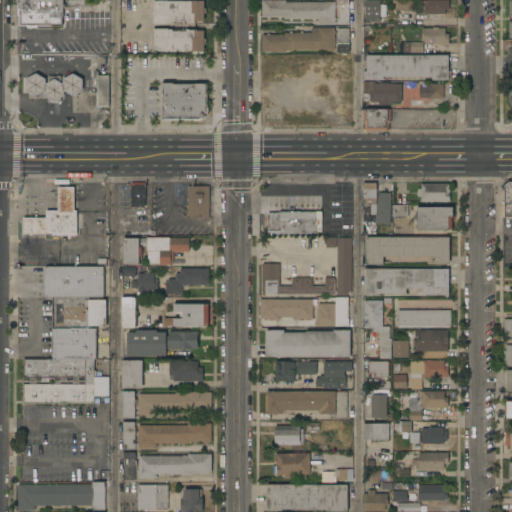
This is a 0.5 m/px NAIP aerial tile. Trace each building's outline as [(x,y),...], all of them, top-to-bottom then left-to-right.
[(63,0),(63,18),(62,18),(62,26),(37,26),(37,28),(27,28),(27,26),(19,26),(19,16),(18,16),(18,0),(63,0)] [(285,0),(285,2),(335,2),(335,18),(336,18),(336,20),(334,20),(334,24),(318,24),(318,19),(284,19),(284,17),(261,17),(261,0),(285,0)] [(337,23),(337,0),(349,0),(349,23),(337,23)] [(380,0),(380,5),(384,5),(384,13),(380,13),(380,22),(373,22),(373,21),(366,21),(366,13),(364,13),(363,6),(366,6),(366,0),(380,0)] [(397,0),(413,1),(413,10),(397,10),(397,0)] [(449,0),(449,10),(445,10),(445,14),(424,14),(424,11),(422,10),(422,6),(428,6),(428,0),(449,0)] [(204,1),(204,8),(205,8),(205,13),(204,13),(204,21),(203,21),(203,23),(195,23),(195,22),(188,22),(188,23),(153,23),(153,1),(204,1)] [(401,26),(401,35),(398,35),(398,38),(391,38),(391,35),(373,35),(373,26),(401,26)] [(424,44),(424,41),(422,41),(422,28),(433,28),(433,27),(438,27),(438,28),(445,28),(445,34),(448,34),(448,44),(424,44)] [(168,28),(168,29),(172,29),(172,31),(186,31),(186,29),(189,29),(189,30),(195,30),(195,31),(203,30),(204,39),(205,39),(205,44),(204,44),(204,51),(196,51),(196,54),(193,54),(192,51),(191,52),(191,51),(190,51),(191,53),(184,54),(184,51),(173,51),(173,54),(169,54),(169,51),(153,51),(153,29),(154,29),(168,28)] [(311,32),(311,28),(334,28),(334,31),(336,31),(336,34),(335,34),(335,50),(286,50),(286,52),(261,52),(261,35),(284,34),(284,32),(311,32)] [(349,52),(337,52),(337,28),(349,28),(349,52)] [(423,42),(423,53),(403,53),(403,42),(423,42)] [(448,55),(448,56),(451,56),(451,64),(448,64),(448,71),(451,71),(451,79),(448,79),(448,80),(432,80),(432,76),(383,77),(383,80),(364,80),(364,71),(367,71),(367,55),(448,55)] [(108,106),(97,106),(97,88),(93,88),(93,71),(98,71),(98,75),(108,75),(108,106)] [(26,79),(36,73),(46,79),(45,84),(48,82),(48,76),(52,76),(52,72),(60,72),(60,76),(61,76),(61,83),(63,84),(63,79),(73,73),(83,79),(82,90),(73,96),(64,91),(64,96),(61,97),(61,102),(48,102),(48,98),(44,96),(44,91),(36,96),(26,90),(26,79)] [(375,81),(375,83),(379,83),(388,83),(388,84),(401,84),(401,102),(392,102),(392,105),(377,105),(377,102),(371,102),(371,100),(370,100),(370,93),(364,93),(363,81),(375,81)] [(208,108),(208,111),(208,114),(206,117),(203,120),(200,121),(194,121),(194,120),(161,121),(161,82),(174,82),(174,83),(207,83),(207,107),(208,108)] [(443,98),(428,98),(419,98),(419,87),(428,87),(428,84),(443,84),(443,98)] [(410,108),(410,100),(424,99),(424,107),(410,108)] [(390,109),(390,123),(389,123),(389,130),(365,130),(365,123),(363,123),(363,109),(390,109)] [(511,181),(503,182),(503,219),(511,219),(511,204),(511,181)] [(390,224),(375,224),(375,214),(376,214),(376,204),(363,204),(363,183),(380,183),(379,192),(391,193),(390,224)] [(449,183),(450,201),(421,201),(421,196),(418,196),(418,189),(421,189),(420,184),(449,183)] [(135,207),(135,193),(134,193),(134,184),(146,184),(145,207),(135,207)] [(209,218),(190,218),(190,216),(188,216),(188,186),(209,186),(209,218)] [(74,210),(77,210),(77,235),(75,235),(75,240),(63,240),(63,236),(55,236),(55,234),(23,234),(23,218),(46,218),(46,210),(58,210),(58,187),(74,187),(74,210)] [(408,205),(408,216),(392,216),(392,205),(408,205)] [(453,207),(453,217),(452,217),(452,231),(417,230),(417,221),(414,221),(414,214),(417,214),(417,207),(453,207)] [(316,210),(316,233),(280,233),(280,231),(268,231),(268,213),(280,213),(280,210),(316,210)] [(449,237),(449,264),(435,264),(435,257),(383,257),(383,265),(365,265),(365,237),(449,237)] [(123,238),(139,238),(139,247),(142,247),(142,255),(139,255),(139,264),(123,264),(123,238)] [(189,238),(189,251),(173,251),(173,264),(159,264),(147,264),(147,251),(146,251),(146,238),(189,238)] [(351,295),(337,295),(337,238),(351,238),(351,295)] [(265,294),(265,295),(262,295),(262,263),(280,264),(280,286),(291,286),(291,277),(312,277),(312,286),(324,286),(324,277),(335,277),(335,294),(265,294)] [(47,297),(47,296),(44,296),(44,268),(47,268),(47,267),(103,266),(103,297),(88,297),(52,297),(47,297)] [(140,267),(140,272),(143,272),(143,273),(154,273),(154,279),(158,279),(158,290),(154,290),(138,290),(138,291),(131,291),(131,280),(133,280),(133,276),(122,276),(122,267),(140,267)] [(206,269),(206,268),(209,268),(209,285),(182,285),(182,294),(164,294),(164,282),(167,282),(167,279),(175,279),(175,273),(180,273),(180,268),(206,269)] [(449,269),(449,295),(422,295),(422,289),(406,289),(406,293),(377,293),(377,295),(364,295),(364,269),(449,269)] [(89,300),(105,300),(105,326),(88,326),(88,328),(53,328),(52,297),(88,297),(89,300)] [(122,297),(135,297),(135,328),(122,328),(122,297)] [(348,318),(349,318),(349,326),(315,326),(315,322),(316,322),(316,308),(318,308),(318,303),(335,303),(335,297),(348,297),(348,318)] [(317,299),(317,305),(313,305),(313,319),(299,319),(299,320),(293,320),(293,317),(279,317),(279,320),(274,320),(274,319),(260,319),(260,299),(317,299)] [(363,300),(382,301),(382,327),(389,327),(389,339),(391,339),(391,358),(379,358),(379,346),(378,346),(378,331),(372,331),(372,328),(363,328),(363,300)] [(208,304),(208,326),(163,326),(163,318),(182,318),(182,312),(174,312),(174,304),(208,304)] [(451,310),(451,325),(450,325),(450,327),(399,328),(399,325),(397,325),(397,310),(451,310)] [(511,319),(511,366),(503,366),(503,351),(506,351),(506,345),(511,345),(511,340),(506,340),(506,335),(503,335),(503,319),(511,319)] [(96,328),(96,359),(94,359),(53,359),(53,328),(88,328),(96,328)] [(136,332),(136,330),(156,330),(156,332),(166,332),(166,356),(127,356),(127,332),(136,332)] [(265,357),(265,330),(283,330),(283,333),(306,333),(306,332),(333,331),(333,330),(350,330),(350,357),(265,357)] [(448,358),(419,358),(419,351),(414,351),(415,346),(413,346),(413,340),(414,340),(415,331),(418,331),(418,330),(448,330),(448,358)] [(198,331),(198,349),(168,349),(168,332),(198,331)] [(408,358),(392,358),(392,341),(408,341),(408,358)] [(94,359),(94,371),(96,371),(96,377),(94,377),(94,385),(101,385),(101,411),(94,411),(94,403),(23,404),(23,382),(21,382),(21,380),(23,380),(23,359),(53,359),(94,359)] [(142,388),(122,388),(122,360),(142,360),(142,388)] [(421,377),(421,374),(410,374),(410,362),(416,362),(416,361),(444,360),(444,366),(448,366),(448,377),(421,377)] [(198,361),(198,368),(202,367),(202,381),(173,381),(173,380),(169,380),(169,362),(198,361)] [(295,361),(295,371),(297,371),(296,362),(316,362),(316,374),(297,374),(298,379),(294,379),(295,381),(282,381),(282,380),(276,380),(276,372),(275,372),(275,362),(295,361)] [(352,361),(352,371),(344,371),(344,376),(346,376),(346,384),(338,384),(338,389),(327,389),(327,387),(315,387),(315,378),(319,378),(319,376),(323,376),(323,361),(352,361)] [(388,361),(388,377),(368,377),(368,361),(388,361)] [(406,375),(406,388),(393,388),(393,375),(406,375)] [(134,418),(123,418),(123,391),(134,392),(134,418)] [(444,391),(444,397),(447,397),(447,408),(421,408),(421,404),(420,404),(420,398),(421,398),(421,396),(419,396),(419,391),(444,391)] [(187,394),(187,392),(211,392),(211,409),(189,409),(189,411),(155,411),(155,416),(138,416),(138,412),(137,412),(137,410),(138,410),(138,394),(187,394)] [(347,392),(347,419),(329,419),(329,414),(319,414),(319,413),(318,413),(318,411),(284,411),(284,413),(282,413),(282,414),(265,414),(265,392),(347,392)] [(371,395),(387,395),(387,418),(371,418),(371,395)] [(409,420),(409,411),(422,411),(422,420),(409,420)] [(411,421),(411,432),(399,432),(399,422),(411,421)] [(134,449),(123,449),(123,422),(134,422),(134,449)] [(187,425),(187,423),(211,423),(211,441),(206,441),(206,443),(203,443),(203,442),(195,442),(195,443),(192,443),(192,442),(188,442),(188,444),(184,444),(184,445),(181,445),(181,444),(173,444),(173,445),(170,445),(170,444),(161,444),(161,445),(158,445),(158,443),(155,443),(155,444),(157,444),(157,448),(139,448),(139,444),(137,444),(137,441),(138,441),(138,425),(187,425)] [(388,423),(389,440),(364,440),(364,424),(388,423)] [(299,426),(299,429),(303,429),(303,444),(300,444),(300,445),(274,445),(274,426),(299,426)] [(423,444),(423,449),(419,449),(419,451),(411,451),(411,444),(421,444),(421,443),(418,443),(418,431),(422,431),(422,428),(428,428),(428,427),(443,427),(443,431),(447,431),(447,441),(443,441),(443,444),(423,444)] [(134,480),(123,480),(123,452),(134,452),(134,480)] [(309,453),(310,474),(297,474),(297,476),(284,477),(284,475),(276,475),(276,454),(309,453)] [(448,453),(448,464),(444,464),(444,470),(418,470),(418,468),(415,468),(415,465),(412,465),(412,459),(416,459),(416,460),(418,460),(418,453),(448,453)] [(188,456),(188,454),(211,454),(211,472),(206,472),(206,474),(203,474),(203,472),(195,472),(195,474),(192,474),(192,472),(189,472),(189,474),(184,474),(184,476),(181,476),(181,474),(173,474),(173,476),(170,476),(170,474),(161,474),(161,476),(158,476),(158,474),(155,474),(155,475),(157,475),(157,478),(147,478),(147,479),(138,479),(138,474),(137,474),(137,472),(138,472),(138,456),(188,456)] [(347,469),(348,480),(335,480),(335,469),(347,469)] [(92,484),(92,482),(105,482),(105,509),(92,510),(92,505),(35,506),(35,510),(18,510),(17,484),(92,484)] [(381,482),(392,482),(392,491),(382,491),(381,482)] [(347,485),(347,511),(331,511),(331,509),(282,509),(282,511),(266,511),(266,484),(347,485)] [(167,485),(167,509),(137,509),(137,485),(167,485)] [(418,500),(418,485),(443,485),(443,489),(447,489),(447,499),(444,499),(444,500),(418,500)] [(198,511),(198,510),(185,510),(185,511),(181,511),(181,498),(183,498),(183,489),(199,489),(199,490),(201,490),(201,498),(203,498),(203,511),(198,511)] [(362,493),(367,493),(367,490),(375,490),(375,493),(387,493),(387,506),(385,506),(385,511),(362,511),(362,493)] [(393,501),(393,491),(406,491),(406,497),(408,497),(408,501),(393,501)] [(419,503),(419,511),(397,511),(397,503),(419,503)]
